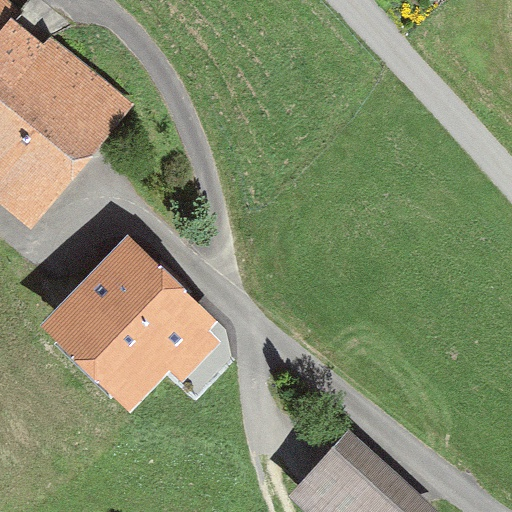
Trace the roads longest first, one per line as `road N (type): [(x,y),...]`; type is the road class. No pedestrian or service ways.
road 1 (track): [(100,0),(164,70),(192,127),(239,311)]
road 2 (unclassified): [(348,0),(511,180)]
road 3 (track): [(282,511),(239,311)]
